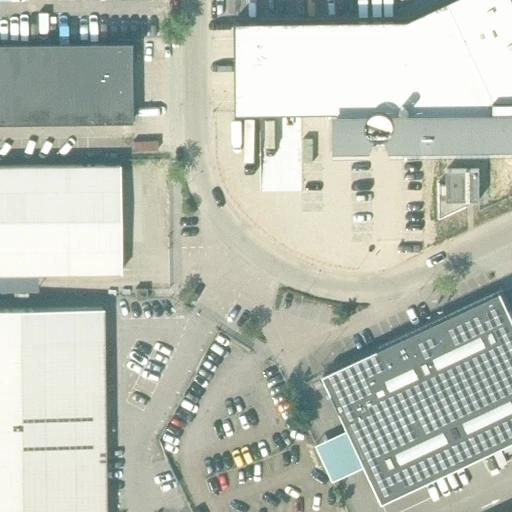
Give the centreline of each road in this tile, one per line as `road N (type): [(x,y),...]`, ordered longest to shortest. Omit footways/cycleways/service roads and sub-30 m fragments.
road 1 (unclassified): [(511,230),(387,288),(337,290),(281,269),(247,245),(206,197),(197,156),(193,0)]
road 2 (unknown): [(27,20),(151,14)]
